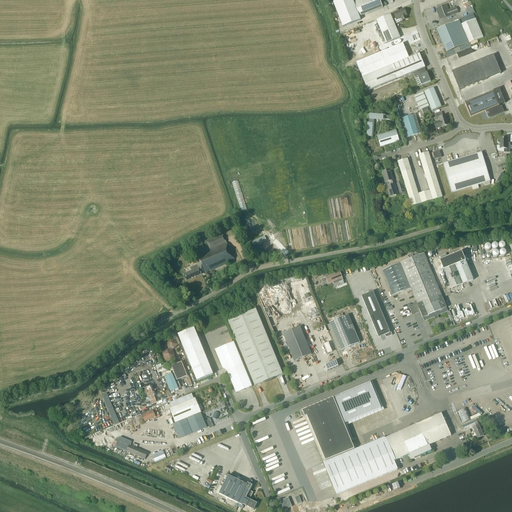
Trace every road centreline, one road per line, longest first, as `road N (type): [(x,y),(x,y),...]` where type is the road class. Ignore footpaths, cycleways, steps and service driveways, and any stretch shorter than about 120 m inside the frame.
road 1 (unclassified): [(511,198),(394,240),(252,269),(80,380),(0,404)]
road 2 (unclassified): [(238,421),(511,307)]
road 3 (tertiary): [(340,511),(511,441)]
road 4 (unknown): [(238,421),(155,448),(129,436),(117,407)]
road 5 (unclassified): [(462,123),(416,0)]
road 6 (unknown): [(398,423),(511,365)]
